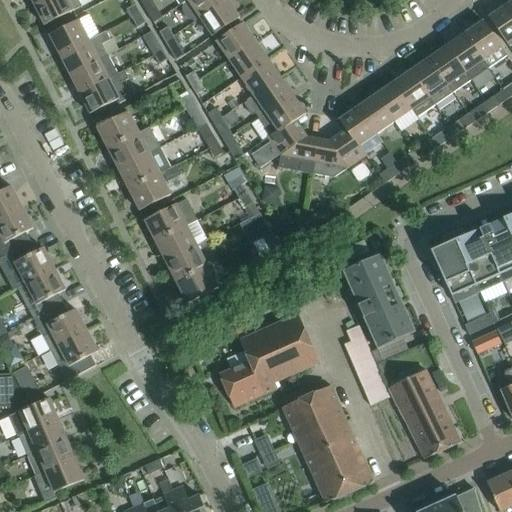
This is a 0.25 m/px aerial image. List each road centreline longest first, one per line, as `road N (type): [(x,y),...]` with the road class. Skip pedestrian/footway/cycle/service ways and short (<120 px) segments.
road 1 (residential): [(232,511),(141,360),(0,92)]
road 2 (residential): [(493,453),(410,272),(407,245),(418,232),(511,190)]
road 3 (residential): [(261,0),(292,30),(355,49),(419,34),(457,0)]
road 4 (residential): [(359,511),(493,453)]
